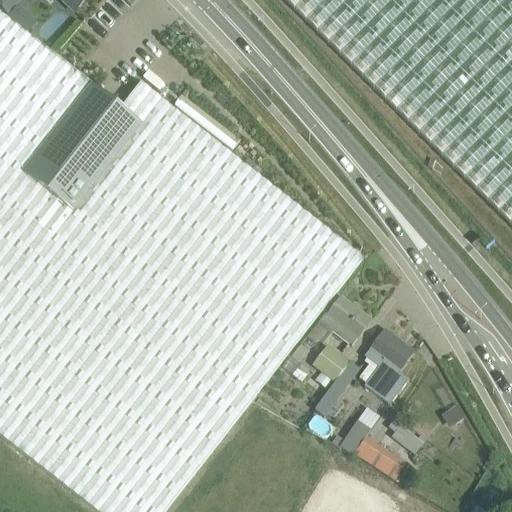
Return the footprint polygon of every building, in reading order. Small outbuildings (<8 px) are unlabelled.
[(0,0),(0,7),(7,15),(20,0),(0,0)] [(60,0),(75,13),(87,0),(60,0)] [(511,0),(284,0),(511,226),(511,0)] [(0,437),(95,511),(165,511),(364,260),(159,99),(140,124),(73,210),(22,170),(89,85),(0,14),(0,437)] [(140,124),(122,110),(89,85),(22,170),(73,210),(140,124)] [(140,124),(159,99),(141,85),(122,110),(140,124)] [(326,315),(308,339),(315,345),(320,344),(328,334),(331,337),(334,334),(352,348),(371,323),(341,300),(328,317),(326,315)] [(374,376),(364,389),(390,409),(410,383),(399,374),(402,371),(414,355),(385,332),(372,348),(370,352),(365,359),(379,370),(374,376)] [(329,347),(313,368),(321,375),(332,384),(334,386),(351,364),(329,347)] [(343,396),(361,372),(351,364),(334,386),(315,412),(324,420),(333,408),(343,396)] [(448,413),(455,426),(466,419),(459,407),(448,413)] [(358,452),(367,439),(370,434),(371,432),(358,423),(350,436),(341,449),(354,459),(355,457),(358,452)] [(401,429),(395,424),(389,432),(395,437),(401,429)] [(408,466),(367,439),(358,452),(355,457),(396,483),(408,466)] [(404,452),(414,459),(423,447),(418,442),(414,439),(404,452)] [(341,449),(344,445),(337,440),(332,446),(339,451),(341,449)]
